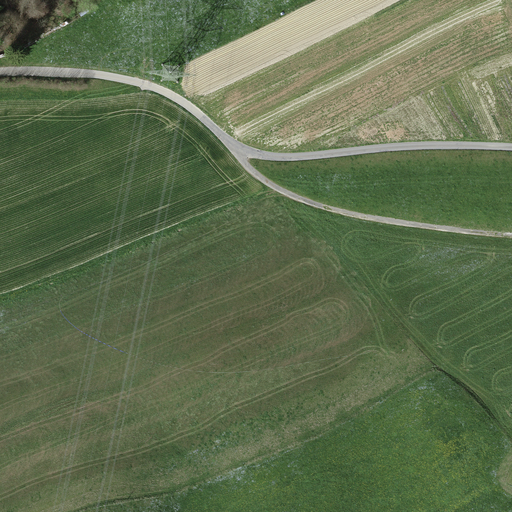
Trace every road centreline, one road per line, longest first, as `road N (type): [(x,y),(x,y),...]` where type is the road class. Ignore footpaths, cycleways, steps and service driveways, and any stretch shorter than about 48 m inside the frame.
road 1 (unclassified): [(0,69),(142,84),(178,96),(233,149),(253,152),(511,145)]
road 2 (track): [(511,235),(342,212),(266,182),(250,168),(253,152)]
